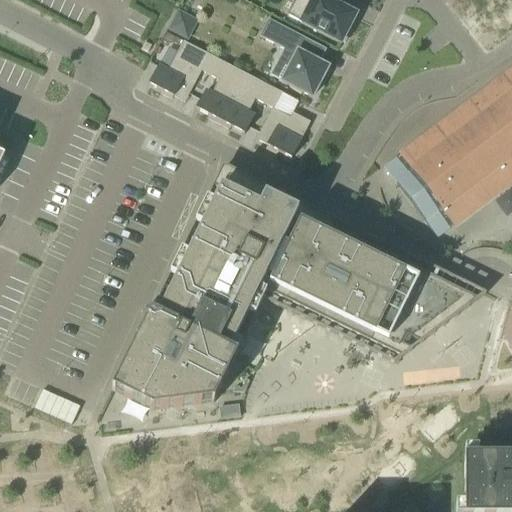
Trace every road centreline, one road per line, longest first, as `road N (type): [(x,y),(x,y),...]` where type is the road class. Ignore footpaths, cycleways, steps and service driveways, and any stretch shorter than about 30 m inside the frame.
road 1 (residential): [(0,13),(93,61),(110,91),(140,116),(306,194),(325,192),(407,94),(482,63)]
road 2 (residential): [(329,119),(395,0)]
